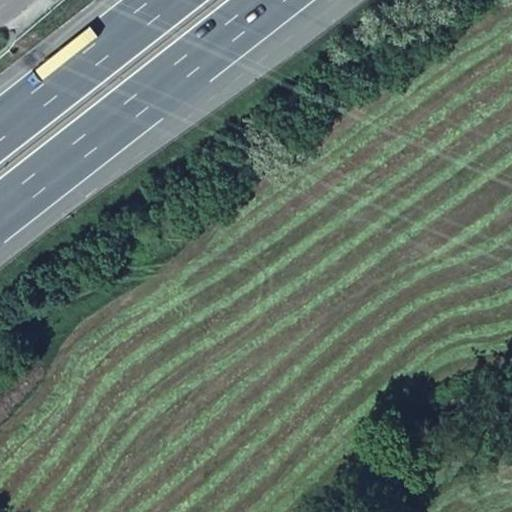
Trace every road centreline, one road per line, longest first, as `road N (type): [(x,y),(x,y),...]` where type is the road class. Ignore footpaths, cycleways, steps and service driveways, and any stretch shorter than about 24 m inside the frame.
road 1 (trunk): [(0,212),(266,0)]
road 2 (trunk): [(166,0),(0,130)]
